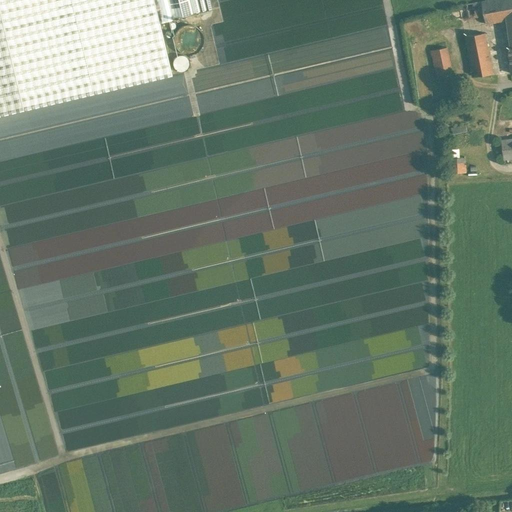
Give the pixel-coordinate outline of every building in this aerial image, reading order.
[(84,0),(3,0),(29,108),(106,90),(90,21),(84,0)] [(158,0),(84,0),(90,21),(160,5),(158,0)] [(188,0),(167,0),(172,18),(175,17),(175,20),(177,19),(177,17),(180,16),(181,18),(182,17),(182,16),(192,13),(188,0)] [(209,0),(188,0),(192,13),(211,8),(209,0)] [(511,0),(485,0),(481,1),(484,15),(486,24),(507,20),(511,19),(511,0)] [(0,55),(12,53),(0,1),(0,55)] [(481,1),(459,5),(461,19),(484,15),(481,1)] [(160,5),(90,21),(106,90),(176,73),(160,5)] [(189,40),(197,39),(195,26),(187,28),(189,40)] [(485,33),(465,36),(473,76),(493,74),(485,33)] [(447,47),(431,50),(435,71),(451,68),(447,47)] [(12,53),(0,55),(0,114),(24,108),(12,53)] [(193,71),(199,110),(208,109),(205,91),(222,88),(218,66),(193,71)] [(451,68),(435,71),(437,79),(452,76),(451,68)] [(330,98),(347,98),(348,86),(346,86),(346,75),(335,75),(335,82),(336,82),(335,92),(330,92),(330,98)] [(466,125),(452,128),(453,134),(467,131),(466,125)] [(511,137),(503,139),(505,159),(511,158),(511,137)] [(251,149),(253,165),(254,165),(255,171),(254,171),(255,176),(258,176),(260,186),(274,183),(272,172),(271,172),(270,167),(266,167),(263,147),(251,149)] [(205,177),(204,172),(219,171),(219,156),(209,157),(209,161),(193,162),(194,178),(205,177)] [(470,157),(448,158),(448,173),(470,172),(470,157)] [(15,255),(23,287),(193,247),(179,186),(177,184),(191,180),(189,170),(177,172),(178,174),(180,182),(169,185),(176,194),(179,194),(165,204),(168,208),(175,206),(155,220),(136,194),(111,200),(112,204),(69,214),(69,216),(15,255)]
